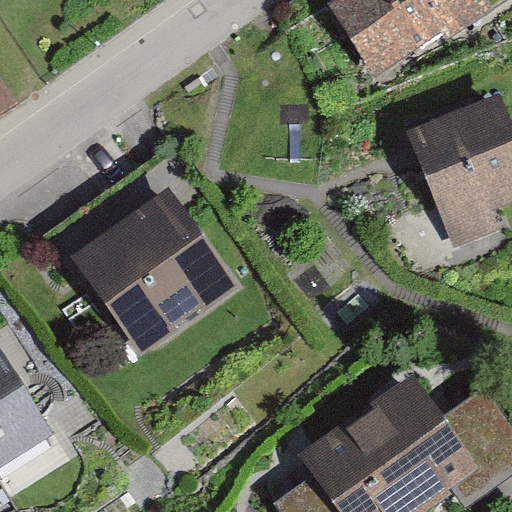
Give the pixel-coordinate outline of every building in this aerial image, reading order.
[(487,22),(471,0),(347,0),(330,12),(387,93),(487,22)] [(0,132),(28,114),(0,72),(0,132)] [(511,116),(410,150),(449,270),(511,250),(500,215),(511,211),(511,116)] [(257,291),(197,197),(78,272),(138,366),(257,291)] [(68,440),(0,341),(0,464),(1,464),(12,479),(68,440)] [(474,435),(442,392),(379,439),(367,423),(311,465),(326,485),(292,510),(293,511),(445,511),(468,495),(481,511),(486,511),(511,492),(511,420),(506,412),(474,435)]
